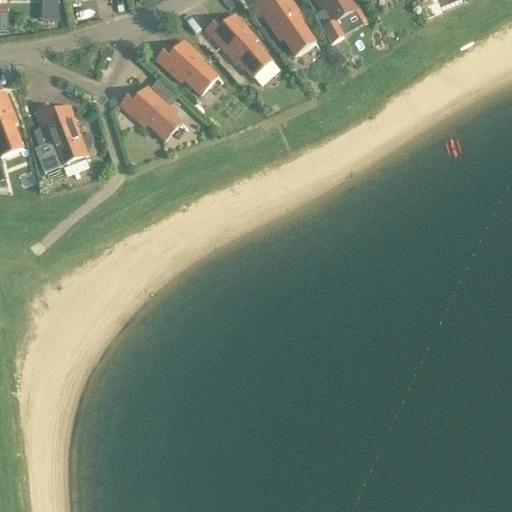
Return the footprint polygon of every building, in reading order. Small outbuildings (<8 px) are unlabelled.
[(295,58),(314,44),(300,23),(303,21),(288,0),(274,0),(268,5),(264,0),(260,0),(253,5),(279,42),(282,40),(295,58)] [(314,0),(330,28),(358,12),(350,0),(314,0)] [(253,80),(271,64),(254,45),(257,42),(234,18),(220,31),(214,25),(205,33),(235,67),(238,64),(253,80)] [(201,98),(217,80),(199,64),(202,61),(183,44),(170,59),(164,53),(156,62),(180,85),(183,82),(201,98)] [(157,83),(151,90),(167,105),(173,98),(157,83)] [(165,143),(181,126),(163,109),(166,106),(147,89),(134,104),(128,99),(120,108),(144,130),(147,127),(165,143)] [(0,159),(22,151),(13,127),(16,125),(4,95),(0,96),(0,159)] [(40,151),(35,153),(44,175),(49,173),(58,169),(58,170),(88,158),(68,109),(50,116),(47,109),(36,113),(43,130),(33,134),(40,151)]
